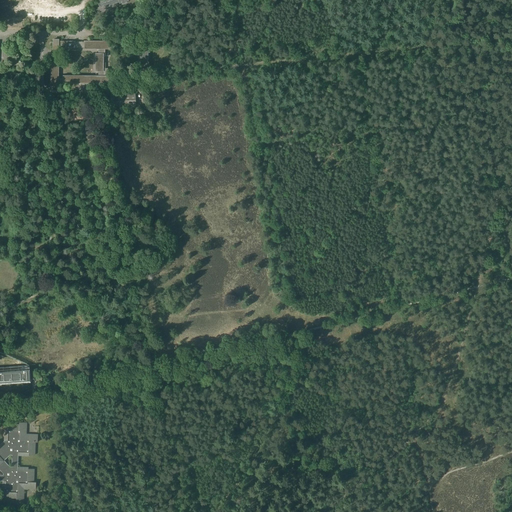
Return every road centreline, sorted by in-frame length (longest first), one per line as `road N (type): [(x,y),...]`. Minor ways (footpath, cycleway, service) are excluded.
road 1 (track): [(190,511),(137,277),(153,267),(160,240),(147,213),(117,203),(94,95)]
road 2 (track): [(323,511),(411,441),(445,393),(497,189)]
road 3 (track): [(466,39),(139,77)]
road 4 (track): [(511,263),(459,0)]
road 5 (track): [(0,323),(42,292),(97,293),(108,314),(102,384)]
road 6 (track): [(212,511),(262,437),(295,335)]
road 7 (track): [(52,289),(46,99)]
